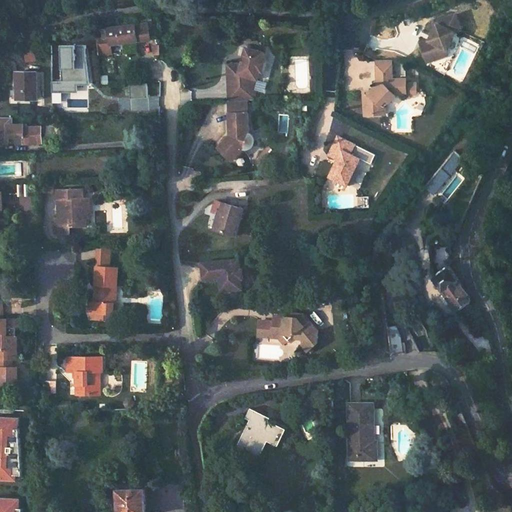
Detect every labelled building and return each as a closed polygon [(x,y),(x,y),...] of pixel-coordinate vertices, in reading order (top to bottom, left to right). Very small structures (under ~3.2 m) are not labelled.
[(455,17),(446,36),(446,37),(448,38),(446,42),(444,41),(434,44),(441,63),(454,59),(459,49),(461,50),(469,31),(477,30),(474,14),(455,17)] [(113,43),(153,36),(151,26),(140,28),(139,21),(107,26),(107,31),(110,30),(113,43)] [(101,53),(117,51),(117,47),(109,48),(107,41),(100,41),(101,53)] [(89,58),(89,43),(63,43),(64,86),(76,86),(76,80),(90,80),(89,63),(86,64),(86,58),(89,58)] [(454,59),(463,55),(461,50),(459,49),(454,59)] [(234,93),(261,92),(261,79),(265,81),(268,72),(271,74),(274,64),(271,63),(273,56),(256,50),(250,66),(233,67),(234,93)] [(393,64),(378,64),(379,84),(373,90),(370,93),(365,93),(367,113),(382,112),(382,104),(388,98),(390,100),(398,93),(402,90),(407,90),(407,82),(407,78),(393,78),(393,64)] [(41,68),(21,68),(21,96),(41,96),(41,68)] [(149,82),(131,83),(132,97),(150,96),(149,82)] [(417,82),(407,82),(407,90),(407,93),(412,92),(417,92),(417,82)] [(261,92),(234,93),(234,103),(249,102),(262,102),(261,92)] [(382,104),(382,112),(386,112),(385,105),(390,100),(388,98),(382,104)] [(234,103),(229,103),(230,112),(249,111),(249,102),(234,103)] [(249,111),(230,112),(231,133),(219,146),(230,156),(236,156),(244,147),(245,147),(249,147),(252,146),(254,144),(255,142),(255,140),(255,138),(255,136),(253,133),(252,132),(250,131),(249,111)] [(0,116),(0,143),(37,143),(37,127),(30,127),(30,123),(17,123),(16,116),(0,116)] [(339,158),(338,160),(341,161),(338,166),(336,164),(330,175),(348,184),(361,157),(351,153),(356,143),(339,135),(330,154),(339,158)] [(454,152),(425,186),(440,199),(460,173),(456,170),(459,166),(461,168),(468,161),(454,152)] [(425,186),(423,189),(437,202),(440,199),(425,186)] [(84,188),(57,189),(57,201),(62,201),(62,219),(58,219),(54,219),(54,234),(69,234),(70,228),(86,227),(86,218),(87,197),(83,197),(84,188)] [(236,232),(245,203),(218,195),(214,206),(219,207),(225,209),(219,227),(236,232)] [(219,207),(213,225),(219,227),(225,209),(219,207)] [(8,232),(5,232),(0,232),(0,242),(9,242),(8,232)] [(425,282),(435,276),(433,273),(428,237),(418,239),(421,275),(425,282)] [(0,250),(9,250),(9,242),(0,242),(0,250)] [(102,247),(97,247),(96,267),(111,267),(112,247),(102,247)] [(240,258),(202,262),(204,278),(220,276),(222,286),(243,284),(242,277),(244,277),(243,268),(242,268),(240,258)] [(452,265),(435,276),(456,307),(473,296),(452,265)] [(111,267),(96,267),(95,303),(88,302),(88,312),(103,312),(104,303),(113,303),(116,303),(116,267),(111,267)] [(0,302),(0,358),(8,358),(8,333),(14,333),(13,327),(17,327),(16,315),(0,316),(0,302)] [(113,312),(113,303),(104,303),(103,312),(113,312)] [(300,334),(306,334),(306,340),(313,347),(322,338),(322,324),(307,309),(297,308),(297,311),(275,310),(275,317),(274,332),(282,333),(285,329),(296,330),(296,334),(300,334)] [(260,316),(260,332),(274,332),(275,317),(260,316)] [(288,338),(296,330),(285,329),(282,333),(288,338)] [(14,335),(14,333),(8,333),(8,358),(12,358),(17,357),(17,335),(14,335)] [(403,350),(401,334),(390,336),(392,345),(396,351),(403,350)] [(100,351),(65,352),(65,367),(75,367),(75,390),(94,390),(94,367),(99,367),(101,367),(100,351)] [(8,358),(0,358),(0,367),(13,367),(12,358),(8,358)] [(56,393),(56,381),(46,381),(46,393),(56,393)] [(183,392),(171,393),(172,404),(183,403),(183,392)] [(70,405),(70,397),(58,398),(58,405),(70,405)] [(374,404),(349,404),(349,455),(359,455),(358,461),(376,460),(376,443),(373,443),(374,404)] [(270,416),(251,406),(244,420),(248,422),(234,451),(255,462),(267,439),(277,444),(285,429),(268,420),(270,416)] [(20,417),(0,416),(0,476),(16,478),(16,471),(23,471),(20,427),(20,417)] [(118,485),(120,511),(123,511),(138,511),(137,511),(148,511),(146,488),(152,487),(152,483),(118,485)] [(0,511),(23,511),(23,507),(19,507),(19,498),(0,497),(0,511)] [(406,499),(401,500),(400,502),(400,506),(403,508),(408,507),(409,505),(409,501),(406,499)]
